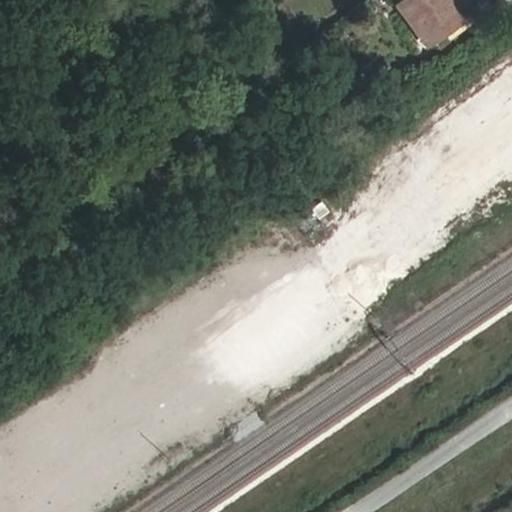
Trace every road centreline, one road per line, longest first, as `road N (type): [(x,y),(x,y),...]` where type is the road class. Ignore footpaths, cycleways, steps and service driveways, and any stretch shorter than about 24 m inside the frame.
road 1 (track): [(511,111),(465,167),(339,278),(0,509)]
road 2 (track): [(511,418),(365,511)]
